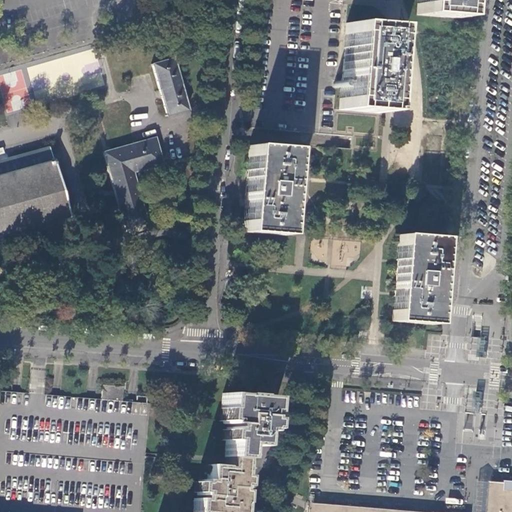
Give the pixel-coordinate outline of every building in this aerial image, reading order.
[(260,0),(249,127),(314,134),(351,137),(350,149),(375,152),(378,126),(380,126),(381,120),(379,119),(379,116),(380,116),(380,115),(379,115),(379,113),(338,110),(332,109),(342,5),(345,5),(345,0),(260,0)] [(417,0),(416,15),(457,19),(458,0),(417,0)] [(346,24),(338,110),(379,113),(383,71),(387,27),(346,24)] [(159,94),(165,116),(187,110),(172,58),(150,64),(153,73),(159,94)] [(103,151),(123,229),(147,223),(134,171),(161,164),(154,137),(133,143),(109,149),(103,151)] [(0,159),(0,238),(69,219),(53,160),(51,153),(49,146),(0,159)] [(241,233),(282,237),(289,150),(248,146),(244,193),(241,233)] [(438,239),(397,235),(390,321),(431,325),(438,239)] [(99,399),(120,400),(121,387),(101,385),(99,399)] [(148,403),(120,400),(99,399),(37,394),(0,391),(0,511),(139,511),(143,460),(148,403)] [(227,424),(224,457),(239,458),(240,445),(255,446),(256,431),(262,431),(264,413),(267,413),(268,397),(221,393),(220,408),(223,409),(222,423),(227,424)] [(239,458),(224,457),(224,459),(223,467),(204,465),(203,481),(198,481),(197,493),(197,499),(193,499),(192,511),(237,511),(238,503),(236,503),(239,460),(240,458),(239,458)] [(479,484),(476,511),(489,511),(491,488),(492,485),(479,484)] [(511,511),(511,490),(491,488),(489,511),(511,511)]
